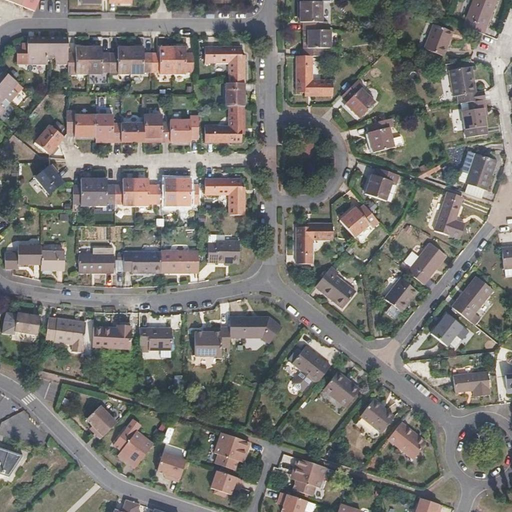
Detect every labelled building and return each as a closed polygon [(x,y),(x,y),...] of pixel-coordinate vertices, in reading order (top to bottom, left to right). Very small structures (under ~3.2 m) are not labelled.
[(33,12),(38,0),(23,0),(21,7),(33,12)] [(484,35),(497,0),(472,0),(462,27),(484,35)] [(323,22),(323,2),(304,2),(301,2),(301,23),(304,22),(304,30),(308,30),(327,30),(327,22),(323,22)] [(452,32),(449,31),(434,25),(424,50),(442,57),(452,32)] [(332,48),(332,30),(327,30),(308,30),(308,48),(304,48),(303,56),(314,56),(323,56),(323,48),(332,48)] [(48,56),(48,38),(37,37),(37,36),(28,35),(28,46),(18,49),(18,62),(48,63),(48,56)] [(67,53),(67,38),(58,37),(58,36),(48,36),(48,38),(48,56),(56,56),(56,63),(67,63),(67,53)] [(130,75),(130,46),(116,47),(116,53),(109,53),(109,72),(116,72),(116,75),(130,75)] [(152,72),(152,53),(142,53),(142,47),(130,46),(130,75),(142,75),(142,72),(152,72)] [(88,75),(88,47),(74,47),(74,53),(67,53),(67,63),(67,72),(74,72),(73,75),(88,75)] [(109,72),(109,53),(100,53),(100,47),(88,47),(88,75),(100,75),(100,72),(109,72)] [(173,75),(172,47),(158,47),(158,53),(152,53),(152,72),(158,72),(158,75),(173,75)] [(193,72),(193,53),(184,53),(184,47),(172,47),(173,75),(184,75),(184,72),(193,72)] [(240,62),(240,48),(204,47),(204,64),(227,63),(227,82),(244,83),(244,63),(240,62)] [(313,81),(314,56),(303,56),(296,56),(296,93),(312,93),(312,97),(333,97),(333,81),(313,81)] [(13,87),(18,81),(2,67),(0,69),(0,91),(5,96),(10,100),(18,91),(13,87)] [(476,93),(471,67),(448,71),(453,97),(459,97),(460,105),(468,104),(486,101),(484,92),(476,93)] [(376,103),(362,89),(364,86),(358,80),(341,97),(347,103),(346,105),(360,119),(376,103)] [(244,106),(244,83),(227,82),(224,83),(224,106),(227,106),(244,106)] [(487,136),(485,118),(488,117),(486,101),(468,104),(470,111),(462,112),(466,139),(487,136)] [(240,144),(240,127),(244,127),(244,106),(227,106),(227,126),(203,127),(204,143),(240,144)] [(94,137),(94,115),(73,115),(73,110),(65,110),(65,133),(73,133),(73,137),(94,137)] [(120,142),(120,123),(111,123),(111,115),(94,115),(94,137),(110,138),(110,142),(120,142)] [(169,143),(169,123),(160,123),(160,115),(143,115),(143,123),(143,139),(159,139),(159,142),(169,143)] [(198,140),(198,116),(189,117),(189,121),(169,121),(169,123),(169,143),(190,143),(190,140),(198,140)] [(373,154),(395,149),(404,147),(402,138),(393,140),(390,129),(394,128),(392,119),(369,125),(371,134),(368,134),(373,154)] [(143,139),(143,123),(120,123),(120,142),(143,142),(143,139)] [(48,154),(62,138),(47,124),(33,141),(48,154)] [(465,174),(468,176),(465,185),(467,186),(464,193),(481,199),(483,191),(486,192),(496,162),(475,155),(469,154),(466,155),(465,157),(467,158),(463,169),(460,169),(460,172),(461,175),(464,177),(465,174)] [(423,177),(435,171),(431,162),(419,167),(423,177)] [(63,183),(48,165),(33,177),(47,195),(63,183)] [(386,203),(393,183),(396,185),(399,176),(377,169),(374,176),(371,175),(365,195),(386,203)] [(92,208),(92,178),(80,177),(80,185),(71,185),(71,205),(79,205),(79,207),(92,208)] [(113,205),(114,185),(106,185),(106,178),(92,178),(92,208),(105,207),(105,205),(113,205)] [(135,207),(135,178),(123,178),(123,185),(114,185),(113,205),(121,205),(121,207),(135,207)] [(156,205),(155,185),(148,185),(148,178),(135,178),(135,207),(147,207),(147,205),(156,205)] [(177,207),(177,179),(165,179),(165,185),(155,185),(156,205),(163,205),(163,207),(177,207)] [(197,205),(198,186),(190,186),(190,179),(177,179),(177,207),(189,207),(189,205),(197,205)] [(240,196),(240,180),(203,180),(203,197),(227,197),(227,215),(244,216),(244,196),(240,196)] [(454,221),(461,197),(446,192),(433,231),(458,240),(464,224),(454,221)] [(378,224),(364,205),(357,211),(355,209),(339,221),(353,239),(369,226),(371,230),(378,224)] [(331,240),(331,224),(311,225),(311,228),(295,228),(295,265),(312,265),(312,241),(331,240)] [(208,234),(208,244),(208,264),(239,264),(239,241),(225,241),(225,235),(208,234)] [(41,262),(42,250),(42,243),(17,243),(17,250),(4,250),(4,267),(17,267),(17,262),(41,262)] [(429,244),(418,258),(412,253),(405,263),(410,268),(407,272),(424,286),(445,257),(429,244)] [(511,276),(511,248),(502,249),(504,270),(505,277),(511,276)] [(64,268),(64,250),(42,250),(41,262),(41,268),(64,268)] [(199,272),(198,250),(161,251),(161,253),(162,273),(199,272)] [(112,272),(113,253),(79,253),(79,271),(112,272)] [(162,273),(161,253),(124,253),(124,270),(131,271),(131,273),(162,273)] [(355,291),(335,275),(337,272),(331,267),(313,289),(341,309),(355,291)] [(468,321),(493,290),(476,277),(452,308),(468,321)] [(395,321),(400,314),(401,314),(418,292),(401,279),(384,301),(391,307),(384,315),(387,317),(388,316),(395,321)] [(3,322),(1,334),(14,336),(14,333),(37,337),(39,317),(17,314),(17,315),(6,314),(3,322)] [(447,348),(462,328),(446,316),(431,335),(447,348)] [(269,344),(281,328),(268,318),(230,317),(230,327),(230,337),(260,337),(261,338),(269,344)] [(81,354),(85,325),(47,319),(44,342),(72,346),(71,353),(81,354)] [(91,347),(110,349),(129,350),(130,327),(117,326),(116,333),(111,333),(111,330),(92,329),(91,347)] [(230,348),(230,344),(230,337),(230,327),(220,327),(220,329),(202,328),(202,333),(194,333),(193,356),(220,357),(220,348),(230,348)] [(138,329),(138,345),(147,345),(147,351),(155,351),(155,361),(168,361),(168,351),(170,351),(170,329),(138,329)] [(328,366),(303,347),(289,364),(300,373),(312,383),(314,384),(328,366)] [(357,390),(349,383),(350,383),(335,371),(321,388),(344,407),(357,390)] [(312,383),(300,373),(290,385),(302,395),(312,383)] [(491,395),(488,373),(452,377),(454,393),(474,391),(475,398),(491,395)] [(391,417),(369,400),(357,416),(378,433),(391,417)] [(85,419),(92,426),(89,429),(100,440),(116,424),(99,406),(85,419)] [(117,456),(121,459),(135,468),(153,444),(135,432),(140,426),(132,420),(113,446),(121,451),(117,456)] [(161,432),(166,425),(162,422),(157,429),(155,427),(151,431),(157,435),(160,431),(161,432)] [(424,442),(398,422),(384,440),(410,460),(424,442)] [(186,448),(192,433),(186,431),(180,446),(186,448)] [(243,462),(244,457),(249,442),(221,433),(214,453),(217,454),(215,464),(234,470),(237,460),(243,462)] [(22,455),(0,447),(0,472),(8,476),(22,455)] [(164,478),(171,480),(178,482),(186,461),(162,453),(156,472),(164,474),(164,478)] [(320,489),(327,468),(299,459),(293,479),(297,481),(295,490),(313,496),(316,487),(320,489)] [(239,490),(242,479),(216,471),(210,488),(215,489),(213,494),(224,498),(226,493),(230,494),(232,488),(239,490)] [(303,511),(304,510),(310,511),(311,511),(314,510),(316,504),(281,493),(278,504),(284,506),(282,511),(303,511)] [(440,511),(443,506),(422,499),(417,511),(440,511)] [(128,511),(132,502),(125,500),(121,511),(114,509),(113,511),(128,511)] [(138,511),(140,505),(132,502),(128,511),(138,511)]
